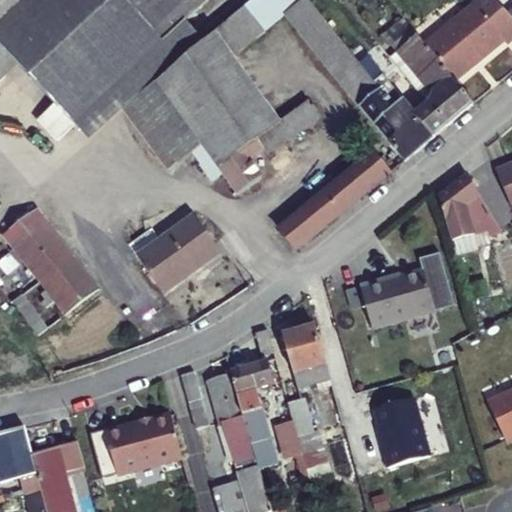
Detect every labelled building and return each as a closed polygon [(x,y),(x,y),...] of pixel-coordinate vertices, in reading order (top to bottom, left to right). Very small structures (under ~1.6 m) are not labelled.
[(0,47),(0,25),(25,0),(0,0),(0,88),(21,69),(0,47)] [(208,42),(187,20),(164,43),(122,0),(25,0),(0,25),(0,47),(21,69),(58,108),(78,128),(93,144),(126,111),(125,109),(158,83),(208,42)] [(122,0),(164,43),(187,20),(206,0),(122,0)] [(215,37),(232,57),(284,14),(301,0),(252,0),(213,34),(215,37)] [(361,62),(311,0),(301,0),(284,14),(359,105),(381,87),(377,82),(376,81),(361,62)] [(493,0),(473,0),(425,43),(454,80),(502,39),(505,42),(511,35),(511,18),(510,16),(493,0)] [(397,50),(432,93),(429,104),(447,126),(474,104),(454,80),(425,43),(416,33),(397,50)] [(232,57),(215,37),(208,42),(158,83),(201,143),(230,181),(251,164),(265,152),(291,130),(285,122),(232,57)] [(376,81),(377,82),(381,87),(359,105),(405,160),(447,126),(429,104),(428,103),(417,112),(385,74),(376,81)] [(125,109),(126,111),(172,167),(201,143),(158,83),(125,109)] [(291,130),(265,152),(270,160),(325,115),(312,101),(285,122),(291,130)] [(78,128),(58,108),(41,124),(61,144),(78,128)] [(374,151),(300,214),(280,229),(298,251),(391,172),(374,151)] [(511,165),(494,174),(511,212),(511,211),(511,165)] [(490,231),(491,237),(503,235),(467,173),(437,196),(450,237),(490,231)] [(197,219),(139,264),(163,298),(221,254),(197,219)] [(48,224),(15,250),(38,279),(71,253),(48,224)] [(478,247),(493,245),(491,237),(490,231),(450,237),(455,254),(479,251),(478,247)] [(98,287),(71,253),(38,279),(66,313),(98,287)] [(391,280),(391,277),(361,286),(374,330),(437,313),(424,271),(391,280)] [(464,281),(468,294),(490,293),(487,279),(464,281)] [(330,380),(315,325),(282,335),(297,389),(330,380)] [(261,357),(275,354),(269,330),(255,334),(261,357)] [(253,455),(273,449),(272,445),(256,389),(275,384),(268,361),(229,373),(242,416),(253,455)] [(183,374),(190,400),(203,396),(196,369),(183,374)] [(228,377),(208,382),(220,423),(240,417),(228,377)] [(511,394),(491,405),(508,442),(511,439),(511,394)] [(303,456),(325,449),(320,433),(320,430),(314,432),(305,399),(289,404),(298,438),(303,456)] [(284,425),(288,440),(298,438),(289,404),(288,400),(274,404),(279,426),(284,425)] [(432,458),(417,400),(376,411),(388,453),(385,454),(389,470),(432,458)] [(185,455),(173,414),(126,427),(125,424),(107,429),(120,473),(185,455)] [(240,417),(220,423),(233,468),(240,465),(242,473),(257,468),(255,460),(253,455),(242,416),(240,417)] [(25,477),(30,495),(44,490),(34,453),(27,427),(0,434),(0,476),(2,484),(25,477)] [(120,473),(107,429),(93,432),(105,477),(120,473)] [(79,511),(67,472),(86,466),(79,440),(34,453),(44,490),(49,511),(79,511)] [(215,487),(229,482),(228,477),(223,459),(208,464),(215,487)] [(49,511),(44,490),(30,495),(31,497),(24,499),(28,511),(34,511),(49,511)]
